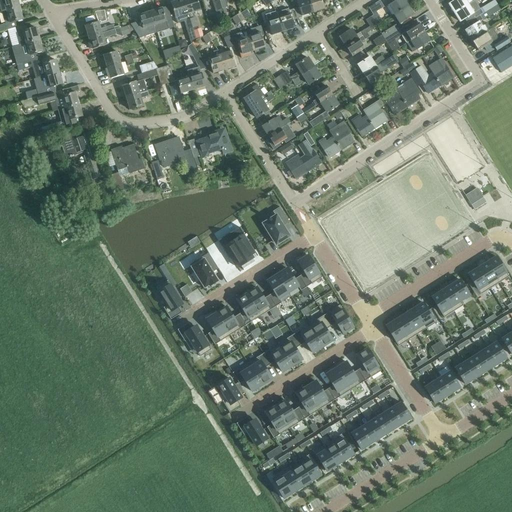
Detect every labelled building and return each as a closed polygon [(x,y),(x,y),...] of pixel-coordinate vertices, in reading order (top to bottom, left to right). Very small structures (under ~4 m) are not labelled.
[(0,0),(0,13),(2,13),(19,8),(17,0),(0,0)] [(183,0),(181,0),(171,3),(175,18),(182,15),(191,44),(197,41),(195,36),(192,28),(188,14),(183,0)] [(197,0),(183,0),(188,14),(192,28),(199,26),(196,17),(195,17),(193,12),(200,10),(197,0)] [(211,0),(215,11),(216,14),(222,12),(222,10),(218,0),(211,0)] [(218,0),(222,10),(222,9),(224,14),(227,13),(225,9),(225,8),(228,7),(225,0),(218,0)] [(302,16),(313,12),(309,0),(301,0),(297,1),(302,16)] [(321,0),(309,0),(313,12),(324,9),(321,0)] [(380,0),(379,1),(369,8),(373,15),(370,17),(376,27),(377,26),(383,22),(377,12),(384,7),(380,0)] [(388,6),(394,15),(407,7),(403,0),(391,0),(393,3),(388,6)] [(456,0),(449,5),(454,14),(473,1),(472,0),(456,0)] [(473,1),(454,14),(460,23),(465,19),(467,23),(468,24),(478,17),(480,16),(483,14),(480,9),(474,1),(473,1)] [(470,27),(465,30),(471,40),(487,31),(489,30),(486,25),(484,26),(482,27),(480,23),(483,21),(500,10),(497,5),(491,8),(483,14),(480,16),(478,17),(468,24),(470,27)] [(413,16),(407,7),(394,15),(400,24),(413,16)] [(5,24),(0,25),(0,31),(7,30),(15,28),(17,27),(15,22),(23,19),(19,8),(2,13),(5,24)] [(162,8),(150,12),(154,25),(155,25),(157,33),(169,29),(162,8)] [(288,8),(276,12),(278,17),(282,32),(294,28),(289,14),(288,8)] [(150,12),(138,16),(142,29),(154,25),(150,12)] [(237,15),(241,22),(245,20),(241,12),(237,15)] [(241,22),(237,15),(231,18),(236,26),(241,22)] [(278,17),(266,21),(271,35),(282,32),(278,17)] [(340,37),(346,46),(357,39),(368,33),(378,27),(377,26),(376,27),(370,17),(366,20),(370,27),(365,30),(365,29),(355,36),(351,30),(340,37)] [(97,22),(85,27),(88,38),(114,30),(113,25),(100,29),(97,22)] [(223,25),(227,31),(232,27),(228,22),(223,25)] [(405,33),(411,41),(424,33),(418,24),(405,33)] [(15,28),(7,30),(12,48),(20,45),(26,44),(39,40),(36,28),(28,30),(27,25),(17,27),(15,28)] [(381,34),(382,35),(384,40),(399,30),(395,25),(381,34)] [(127,26),(120,29),(123,36),(130,34),(127,26)] [(114,30),(88,38),(92,50),(105,45),(103,39),(110,37),(110,36),(116,34),(123,36),(120,29),(120,28),(114,30)] [(487,31),(471,40),(478,51),(484,48),(491,43),(492,43),(492,42),(495,40),(497,38),(496,35),(494,31),(492,29),(489,30),(487,31)] [(196,39),(204,36),(202,30),(194,32),(196,39)] [(399,30),(384,40),(385,41),(388,45),(402,36),(399,30)] [(207,34),(211,41),(216,39),(211,32),(207,34)] [(261,33),(249,37),(253,51),(265,47),(261,33)] [(364,49),(360,43),(365,40),(370,37),(368,33),(357,39),(346,46),(352,57),(364,49)] [(429,42),(424,33),(411,41),(407,43),(412,52),(416,50),(429,42)] [(211,41),(207,34),(202,37),(202,38),(206,45),(211,41)] [(376,47),(385,41),(384,40),(382,35),(373,41),(376,47)] [(224,38),(228,48),(234,46),(230,36),(224,38)] [(249,37),(238,40),(240,49),(238,49),(241,59),(251,56),(250,52),(253,51),(249,37)] [(510,42),(507,37),(493,46),(497,51),(510,42)] [(20,45),(12,48),(16,60),(28,56),(37,54),(43,52),(39,40),(26,44),(20,45)] [(181,48),(187,46),(185,40),(179,42),(181,48)] [(491,43),(484,48),(486,52),(493,47),(491,43)] [(438,55),(443,52),(442,50),(440,47),(440,46),(434,50),(438,55)] [(501,73),(511,66),(511,46),(492,59),(501,73)] [(103,56),(107,67),(120,63),(116,51),(103,56)] [(213,52),(215,57),(208,59),(213,74),(225,70),(220,55),(219,56),(217,51),(213,52)] [(231,52),(220,55),(225,70),(236,66),(231,52)] [(192,70),(187,71),(189,77),(193,90),(205,87),(201,73),(200,70),(206,68),(198,53),(192,56),(193,57),(194,59),(198,68),(192,70)] [(28,56),(16,60),(17,65),(23,63),(29,62),(35,60),(38,59),(37,54),(28,56)] [(358,65),(364,75),(375,67),(386,61),(382,55),(372,62),(370,58),(358,65)] [(399,62),(402,67),(403,69),(406,67),(411,64),(407,57),(399,62)] [(29,62),(23,63),(25,70),(32,68),(39,66),(43,65),(41,58),(38,59),(35,60),(29,62)] [(296,65),(299,71),(290,77),(286,72),(279,76),(285,86),(292,81),(298,78),(302,75),(314,67),(308,58),(296,65)] [(443,62),(441,59),(434,63),(435,65),(438,70),(433,73),(440,86),(453,78),(443,62)] [(39,66),(32,68),(36,79),(46,76),(59,73),(56,61),(43,65),(39,66)] [(154,61),(139,66),(142,73),(158,68),(154,61)] [(120,63),(107,67),(110,79),(124,75),(120,63)] [(406,68),(409,72),(416,68),(413,64),(406,68)] [(169,65),(163,67),(168,83),(174,81),(169,65)] [(161,86),(168,83),(163,67),(156,69),(158,76),(161,86)] [(320,78),(314,67),(302,75),(308,85),(320,78)] [(370,85),(382,78),(375,67),(364,75),(370,85)] [(418,86),(421,84),(428,94),(440,86),(433,73),(428,77),(422,67),(411,74),(418,86)] [(139,81),(136,83),(122,87),(126,98),(147,92),(144,80),(158,76),(156,69),(137,75),(139,81)] [(46,76),(33,80),(38,98),(49,95),(54,93),(58,92),(56,86),(62,84),(59,73),(46,76)] [(273,80),(280,90),(285,86),(279,76),(273,80)] [(189,77),(177,81),(182,94),(193,90),(189,77)] [(292,81),(296,87),(302,84),(298,78),(292,81)] [(396,88),(395,89),(399,95),(407,107),(420,99),(416,94),(419,92),(411,79),(396,88)] [(249,96),(244,99),(251,109),(262,101),(266,99),(257,85),(247,92),(249,96)] [(316,106),(320,103),(332,96),(326,86),(314,93),(317,99),(313,102),(304,108),(301,110),(304,114),(316,106)] [(38,98),(37,98),(38,104),(51,100),(54,112),(57,111),(79,105),(75,93),(71,94),(69,89),(54,93),(49,95),(38,98)] [(395,89),(379,99),(380,100),(383,106),(387,103),(395,115),(407,107),(399,95),(395,89)] [(143,106),(141,99),(149,97),(147,92),(126,98),(130,110),(143,106)] [(262,101),(251,109),(257,119),(264,114),(268,111),(264,105),(274,98),(272,95),(268,97),(266,99),(262,101)] [(330,117),(327,112),(338,105),(332,96),(320,103),(325,112),(309,122),(313,128),(330,117)] [(299,97),(295,100),(299,107),(302,105),(303,104),(299,97)] [(380,100),(363,111),(366,116),(374,129),(386,121),(379,109),(384,106),(383,106),(380,100)] [(60,122),(55,123),(57,130),(62,128),(78,124),(84,122),(82,117),(79,105),(57,111),(60,122)] [(298,106),(291,110),(296,118),(303,114),(298,106)] [(338,112),(333,115),(337,120),(342,117),(338,112)] [(303,114),(296,119),(299,123),(306,119),(303,114)] [(357,118),(352,121),(362,136),(374,129),(366,116),(362,119),(360,116),(357,118)] [(262,127),(269,137),(280,129),(278,126),(274,120),(262,127)] [(341,150),(353,142),(348,134),(351,133),(343,121),(328,131),(333,138),(334,137),(341,150)] [(287,125),(285,126),(280,129),(269,137),(271,140),(268,142),(274,151),(281,146),(279,144),(283,141),(285,144),(295,137),(287,125)] [(105,182),(103,178),(89,132),(79,136),(77,130),(69,133),(70,135),(58,139),(61,147),(62,147),(65,158),(84,152),(93,181),(92,181),(94,186),(105,182)] [(206,136),(207,138),(197,142),(202,158),(209,155),(208,154),(222,149),(223,154),(232,152),(226,134),(222,136),(220,131),(206,136)] [(329,158),(341,150),(334,137),(333,138),(326,142),(324,139),(319,142),(329,158)] [(178,138),(155,146),(160,161),(161,160),(163,168),(186,161),(178,138)] [(200,156),(194,140),(188,142),(194,157),(194,158),(197,157),(200,156)] [(306,140),(298,146),(304,155),(300,158),(308,171),(320,163),(310,148),(311,148),(306,140)] [(283,155),(293,148),(290,143),(279,150),(283,155)] [(124,190),(120,178),(129,174),(145,169),(141,159),(138,160),(133,145),(122,149),(121,147),(111,150),(119,173),(111,175),(114,184),(116,192),(117,192),(124,190)] [(298,155),(286,163),(286,164),(291,170),(287,172),(290,177),(293,174),(296,179),(308,171),(300,158),(298,155)] [(157,180),(164,178),(158,161),(152,163),(157,180)] [(118,195),(117,192),(116,192),(114,184),(107,187),(110,198),(118,195)] [(511,194),(507,187),(497,194),(510,214),(511,212),(511,194)] [(488,190),(476,198),(479,203),(491,195),(488,190)] [(264,225),(261,227),(267,235),(269,233),(276,245),(289,237),(283,227),(289,223),(280,207),(273,212),(275,217),(271,220),(270,219),(268,220),(269,221),(263,224),(264,225)] [(240,227),(218,241),(234,266),(235,265),(234,264),(238,262),(241,267),(254,259),(250,254),(254,252),(254,253),(255,252),(240,227)] [(196,237),(188,243),(191,248),(199,242),(196,238),(196,237)] [(208,253),(190,265),(205,288),(209,286),(210,287),(218,281),(212,273),(218,269),(208,253)] [(308,256),(298,262),(305,273),(299,276),(306,287),(322,278),(308,256)] [(496,257),(487,263),(499,283),(509,277),(496,257)] [(487,263),(478,269),(490,289),(499,283),(487,263)] [(287,269),(277,275),(289,293),(298,287),(301,291),(306,287),(299,276),(294,280),(287,269)] [(478,269),(468,275),(481,295),(490,289),(478,269)] [(277,275),(267,281),(274,292),(269,296),(276,307),(281,303),(279,299),(289,293),(277,275)] [(460,280),(450,286),(460,302),(461,302),(470,296),(460,280)] [(168,281),(156,288),(168,306),(163,308),(171,320),(182,313),(179,308),(177,306),(182,303),(168,281)] [(187,285),(180,289),(184,296),(191,292),(187,285)] [(450,286),(441,292),(454,312),(463,306),(461,302),(460,302),(450,286)] [(257,288),(247,294),(261,316),(276,307),(269,296),(264,299),(257,288)] [(441,292),(432,298),(444,318),(454,312),(441,292)] [(247,294),(237,301),(244,312),(239,315),(245,326),(261,316),(247,294)] [(423,303),(414,309),(426,329),(436,323),(423,303)] [(340,306),(324,316),(331,327),(336,323),(343,334),(354,328),(340,306)] [(227,307),(216,313),(230,335),(245,326),(239,315),(233,318),(227,307)] [(414,309),(405,315),(417,335),(426,329),(414,309)] [(216,313),(206,320),(213,331),(208,334),(215,345),(230,335),(216,313)] [(405,315),(396,321),(408,340),(417,335),(405,315)] [(324,316),(309,325),(323,347),(333,341),(326,330),(331,327),(324,316)] [(396,321),(386,327),(398,346),(408,340),(396,321)] [(188,323),(178,330),(185,342),(189,339),(197,353),(200,357),(211,350),(197,328),(193,331),(192,329),(188,323)] [(309,325),(294,335),(301,346),(306,342),(313,353),(323,347),(309,325)] [(250,333),(254,340),(262,335),(258,328),(250,333)] [(511,336),(510,334),(502,339),(511,355),(511,354),(511,336)] [(294,335),(278,344),(292,366),(302,360),(295,349),(301,346),(294,335)] [(496,343),(488,348),(498,364),(506,358),(496,343)] [(278,344),(263,354),(270,365),(275,362),(282,373),(292,366),(278,344)] [(488,348),(480,353),(490,369),(498,364),(488,348)] [(367,349),(357,356),(364,367),(358,370),(365,381),(381,371),(367,349)] [(480,353),(472,358),(482,374),(490,369),(480,353)] [(263,354),(248,364),(262,385),(272,379),(265,368),(270,365),(263,354)] [(472,358),(464,363),(474,379),(482,374),(472,358)] [(346,362),(336,369),(350,390),(365,381),(358,370),(353,373),(346,362)] [(464,363),(456,368),(466,384),(474,379),(464,363)] [(248,364),(233,373),(239,384),(245,381),(252,392),(262,385),(248,364)] [(336,369),(326,375),(333,386),(328,389),(335,400),(350,390),(336,369)] [(441,377),(451,393),(460,388),(450,372),(441,377)] [(441,377),(433,383),(443,398),(451,393),(441,377)] [(229,379),(218,385),(227,399),(223,402),(230,413),(241,406),(237,401),(236,399),(241,397),(234,386),(229,379)] [(316,381),(306,388),(320,410),(335,400),(328,389),(323,392),(316,381)] [(433,383),(425,388),(435,404),(443,398),(433,383)] [(306,388),(296,394),(303,405),(297,408),(304,419),(320,410),(306,388)] [(285,401),(275,407),(289,429),(304,419),(297,408),(292,412),(285,401)] [(401,403),(392,408),(402,424),(411,419),(401,403)] [(275,407),(265,413),(272,424),(267,428),(274,439),(289,429),(275,407)] [(392,408),(384,413),(394,429),(402,424),(392,408)] [(384,413),(376,419),(386,434),(394,429),(384,413)] [(247,417),(236,424),(244,435),(248,433),(256,446),(267,439),(256,421),(252,424),(251,422),(247,417)] [(376,419),(368,424),(378,439),(386,434),(376,419)] [(368,424),(360,429),(370,445),(378,439),(368,424)] [(360,429),(351,434),(361,450),(370,445),(360,429)] [(341,435),(332,441),(334,445),(344,461),(354,455),(341,435)] [(463,439),(446,448),(448,452),(466,444),(463,439)] [(327,450),(326,450),(336,466),(344,461),(334,445),(327,450)] [(324,446),(314,452),(327,472),(336,466),(326,450),(327,450),(324,446)] [(438,454),(421,464),(424,469),(441,459),(438,454)] [(309,455),(299,462),(301,466),(302,466),(311,481),(321,475),(309,455)] [(410,483),(425,474),(419,463),(403,472),(410,483)] [(293,471),(292,471),(302,487),(311,481),(302,466),(301,466),(293,471)] [(290,467),(281,473),(293,493),(302,487),(292,471),(293,471),(290,467)] [(281,473),(271,479),(283,499),(293,493),(281,473)] [(381,500),(394,492),(387,483),(375,490),(381,500)]
